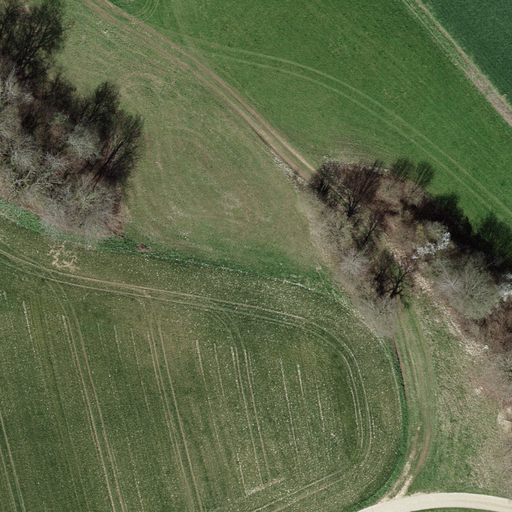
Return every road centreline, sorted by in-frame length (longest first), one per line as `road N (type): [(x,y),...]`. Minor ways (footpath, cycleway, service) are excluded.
road 1 (track): [(164,0),(181,54),(284,154),(352,235),(388,294),(413,405),(407,452),(378,511)]
road 2 (track): [(511,507),(421,499),(386,511)]
